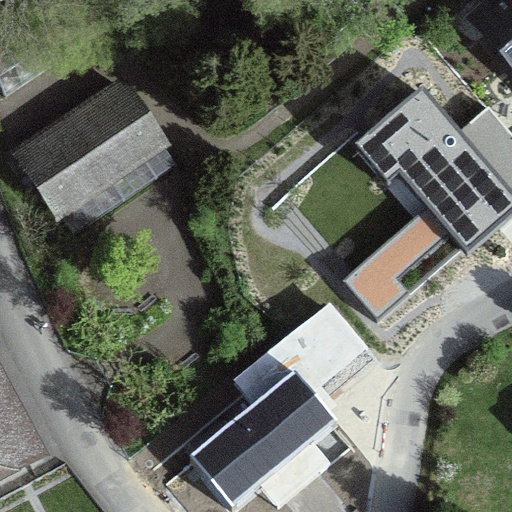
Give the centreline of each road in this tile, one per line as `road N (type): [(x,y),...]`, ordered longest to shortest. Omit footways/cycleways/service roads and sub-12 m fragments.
road 1 (residential): [(0,256),(58,395),(136,511)]
road 2 (residential): [(389,511),(406,398),(427,354),(511,300)]
